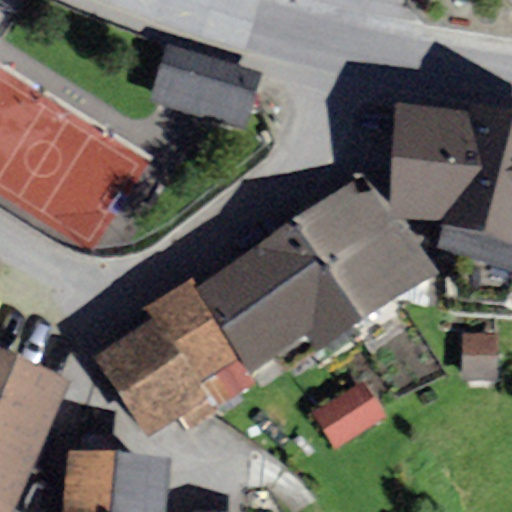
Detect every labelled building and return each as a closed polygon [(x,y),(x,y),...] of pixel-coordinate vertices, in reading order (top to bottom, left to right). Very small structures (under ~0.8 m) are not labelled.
[(260,81),(165,53),(148,111),(243,139),(260,81)] [(467,129),(395,122),(389,223),(404,243),(441,244),(437,265),(469,277),(463,299),(508,309),(510,301),(511,295),(511,132),(469,122),(467,129)] [(389,223),(360,184),(291,236),(361,343),(437,287),(404,243),(389,223)] [(361,343),(291,236),(196,302),(248,392),(281,367),(298,385),(361,343)] [(188,291),(143,319),(152,332),(211,418),(248,392),(196,302),(188,291)] [(152,332),(91,372),(145,453),(184,428),(191,437),(214,422),(211,418),(152,332)] [(497,341),(461,340),(460,387),(495,388),(497,341)] [(22,511),(69,403),(0,373),(0,511),(22,511)] [(360,387),(309,420),(334,457),(384,424),(360,387)] [(165,511),(169,479),(65,470),(61,511),(165,511)]
